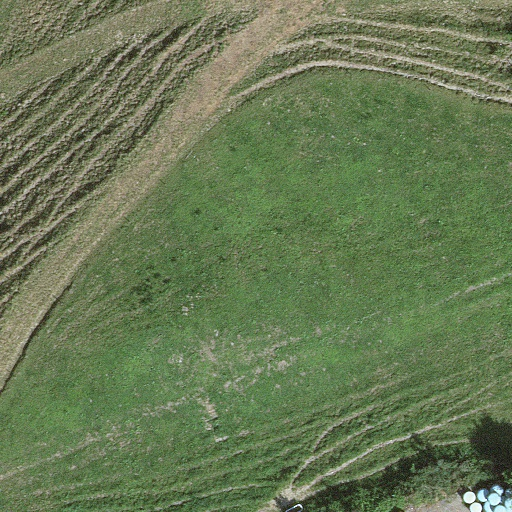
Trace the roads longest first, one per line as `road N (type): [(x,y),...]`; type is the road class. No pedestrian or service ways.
road 1 (track): [(0,368),(97,217),(235,61),(288,21),(340,0)]
road 2 (track): [(0,88),(135,25),(233,0)]
